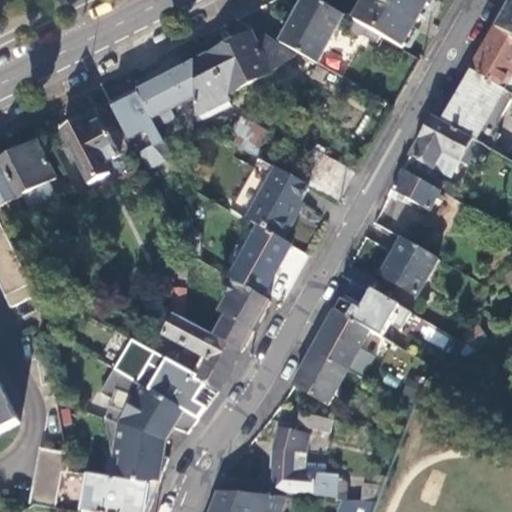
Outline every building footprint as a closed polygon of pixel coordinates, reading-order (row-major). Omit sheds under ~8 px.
[(305,0),(281,43),(316,63),(318,64),(344,17),(314,0),(305,0)] [(369,0),(356,24),(402,50),(412,31),(407,29),(415,16),(419,18),(430,0),(369,0)] [(511,37),(511,0),(509,0),(494,28),(511,37)] [(511,37),(494,28),(470,71),(511,95),(511,37)] [(193,99),(193,120),(263,78),(288,58),(261,35),(250,41),(247,35),(192,63),(193,99)] [(136,91),(155,128),(172,120),(173,117),(170,111),(193,99),(192,63),(136,91)] [(511,97),(511,95),(470,71),(439,124),(486,151),(489,153),(498,138),(491,134),(511,97)] [(136,91),(109,104),(127,140),(145,131),(152,145),(134,154),(143,171),(171,158),(155,128),(136,91)] [(61,131),(87,183),(108,173),(102,161),(118,153),(100,118),(92,122),(88,115),(80,119),(79,117),(60,126),(62,130),(61,131)] [(229,142),(255,156),(269,130),(242,116),(229,142)] [(486,151),(439,124),(432,120),(411,158),(433,171),(443,153),(475,171),(486,151)] [(36,142),(0,159),(0,205),(21,195),(47,182),(54,179),(36,142)] [(339,203),(357,170),(315,147),(296,179),(311,187),(339,203)] [(446,184),(408,163),(404,171),(441,192),(446,184)] [(311,187),(296,179),(276,168),(247,220),(259,227),(286,241),(298,218),(295,216),(311,187)] [(441,192),(404,171),(392,191),(429,212),(441,192)] [(47,182),(21,195),(27,206),(32,208),(51,199),(53,193),(47,182)] [(36,294),(2,228),(0,223),(0,285),(10,306),(36,294)] [(292,244),(286,241),(259,227),(230,277),(234,280),(260,295),(292,244)] [(417,297),(438,260),(403,240),(383,277),(417,297)] [(380,283),(352,267),(346,278),(352,282),(372,295),(374,291),(380,283)] [(231,301),(211,334),(240,349),(269,300),(260,295),(234,280),(224,297),(231,301)] [(352,282),(336,311),(369,331),(393,345),(412,313),(374,291),(372,295),(352,282)] [(148,301),(148,314),(174,314),(182,318),(184,290),(172,289),(172,302),(148,301)] [(60,321),(40,309),(42,327),(53,333),(60,321)] [(336,311),(312,350),(347,370),(369,331),(336,311)] [(211,334),(182,318),(174,314),(164,333),(167,335),(183,344),(203,355),(208,358),(200,373),(197,378),(219,390),(240,351),(240,349),(211,334)] [(183,344),(167,335),(162,343),(179,352),(183,344)] [(455,362),(476,351),(467,346),(450,355),(455,362)] [(347,370),(312,350),(292,385),(327,405),(347,370)] [(130,379),(158,395),(172,371),(144,355),(130,379)] [(195,370),(200,373),(208,358),(203,355),(195,370)] [(113,369),(100,393),(111,400),(101,416),(108,447),(110,456),(115,457),(112,477),(139,481),(158,481),(167,458),(168,457),(162,455),(172,428),(186,433),(196,419),(158,395),(130,379),(113,369)] [(0,432),(17,423),(0,388),(0,432)] [(405,428),(413,408),(405,403),(396,424),(405,428)] [(334,420),(301,412),(298,423),(331,432),(334,420)] [(273,492),(336,496),(337,475),(323,474),(324,466),(305,465),(305,453),(310,432),(280,426),(275,451),(273,492)] [(42,447),(33,504),(53,508),(60,468),(64,469),(61,451),(42,447)] [(110,456),(108,447),(103,475),(112,477),(115,457),(110,456)] [(88,473),(80,511),(146,511),(158,481),(139,481),(112,477),(103,475),(88,473)] [(252,479),(225,477),(219,493),(251,495),(252,479)] [(282,511),(288,497),(251,495),(219,493),(211,511),(282,511)] [(372,511),(376,503),(354,501),(349,511),(372,511)]
